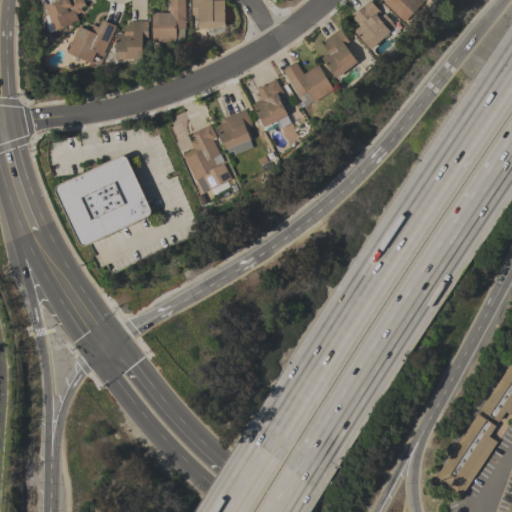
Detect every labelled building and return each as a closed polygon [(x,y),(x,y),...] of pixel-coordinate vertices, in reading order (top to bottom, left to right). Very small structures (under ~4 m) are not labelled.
[(79,21),(55,31),(45,6),(59,0),(82,0),(85,5),(81,7),(82,11),(76,14),(79,21)] [(185,0),(185,28),(176,29),(176,42),(152,42),(152,13),(155,12),(163,12),(169,12),(169,0),(185,0)] [(191,0),(223,0),(225,26),(199,28),(198,15),(192,15),(191,0)] [(370,49),(353,30),(359,25),(352,17),(355,15),(353,13),(361,6),(361,7),(369,0),(379,11),(376,14),(378,16),(377,17),(379,19),(385,14),(396,26),(370,49)] [(424,0),(421,3),(423,4),(405,23),(383,2),(384,0),(424,0)] [(116,26),(103,55),(96,52),(91,63),(67,52),(79,25),(89,30),(92,24),(98,27),(101,19),(116,26)] [(143,59),(116,59),(115,33),(124,33),(124,25),(128,25),(128,21),(148,21),(148,37),(143,37),(143,59)] [(357,61),(336,78),(321,57),(327,52),(323,46),(326,43),(323,40),(339,28),(349,41),(344,44),(357,61)] [(317,64),(333,89),(313,102),(312,101),(304,106),(282,69),(295,61),(303,74),(317,64)] [(287,114),(263,127),(251,104),(258,100),(255,94),(259,93),(256,88),(275,78),(282,93),(277,95),(278,97),(287,114)] [(250,139),(225,149),(216,126),(222,123),(220,118),(244,108),(251,124),(245,127),(250,139)] [(189,141),(194,138),(191,133),(209,124),(216,137),(212,139),(219,154),(212,157),(218,168),(196,179),(188,165),(186,166),(181,155),(188,151),(187,151),(193,148),(189,141)] [(126,157),(151,210),(151,212),(150,214),(150,215),(149,216),(86,246),(84,246),(82,245),(81,245),(79,243),(55,192),(55,190),(55,188),(56,186),(58,185),(120,155),(122,155),(125,156),(126,157)] [(511,360),(511,416),(504,411),(497,422),(479,410),(511,360)] [(459,499),(432,481),(477,414),(495,426),(488,436),(497,442),(459,499)]
